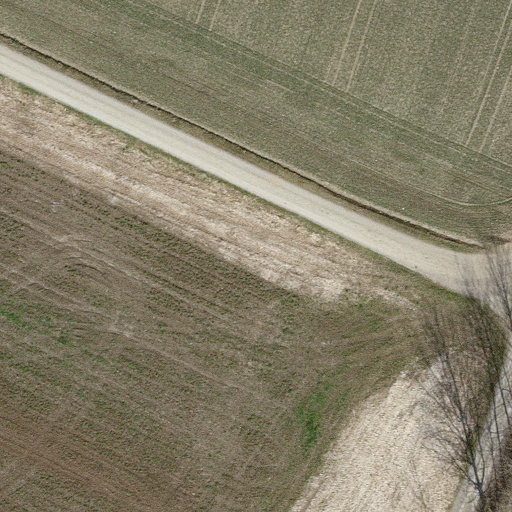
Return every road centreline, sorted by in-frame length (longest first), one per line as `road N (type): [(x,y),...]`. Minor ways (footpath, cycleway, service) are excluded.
road 1 (track): [(0,58),(511,301)]
road 2 (track): [(460,511),(511,378)]
